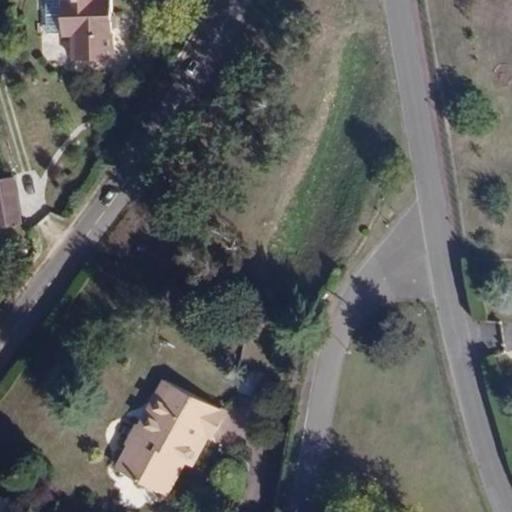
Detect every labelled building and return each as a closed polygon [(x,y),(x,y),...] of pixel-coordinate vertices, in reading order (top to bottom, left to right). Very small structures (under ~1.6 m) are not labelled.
[(47,0),(48,37),(66,36),(64,0),(47,0)] [(64,0),(66,36),(73,36),(73,60),(113,59),(111,0),(64,0)] [(0,178),(0,227),(24,223),(16,176),(0,178)] [(270,362),(288,305),(244,292),(226,349),(270,362)] [(165,438),(171,442),(182,447),(198,419),(202,421),(216,395),(153,363),(132,405),(128,403),(117,425),(123,429),(110,454),(152,475),(166,451),(159,448),(165,438)] [(166,451),(171,442),(165,438),(159,448),(166,451)] [(172,455),(166,451),(152,475),(160,479),(172,455)] [(37,478),(41,455),(28,453),(25,475),(37,478)]
